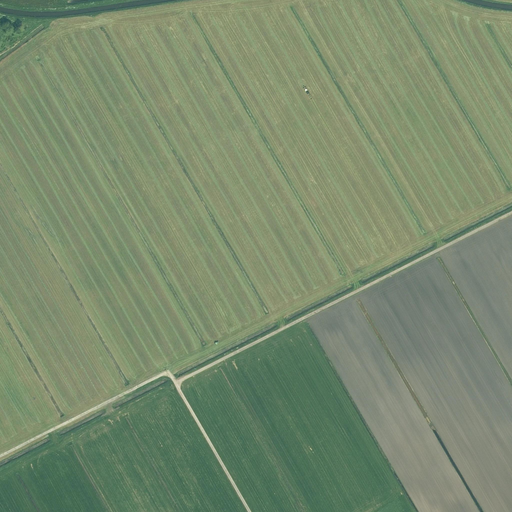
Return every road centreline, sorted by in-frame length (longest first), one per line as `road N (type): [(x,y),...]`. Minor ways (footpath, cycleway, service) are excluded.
road 1 (track): [(249,511),(175,382),(511,211)]
road 2 (track): [(175,382),(168,371),(0,456)]
